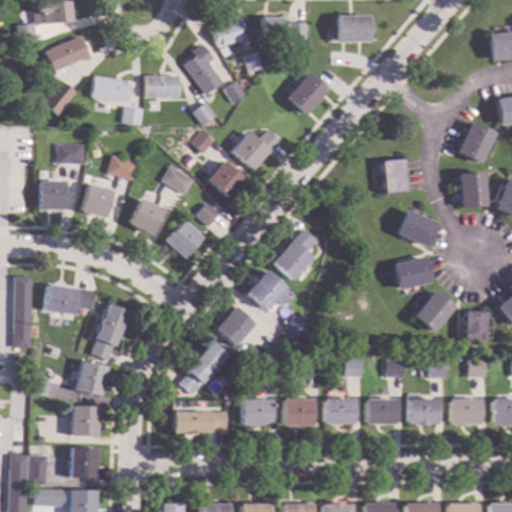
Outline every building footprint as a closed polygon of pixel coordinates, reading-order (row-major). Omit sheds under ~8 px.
[(67,22),(48,24),(48,27),(37,28),(33,24),(33,13),(35,13),(35,5),(65,3),(67,22)] [(366,42),(332,43),(332,17),(366,17),(366,42)] [(277,39),(266,39),(266,49),(258,49),(258,19),(276,19),(277,39)] [(237,41),(211,49),(205,28),(230,20),(237,41)] [(301,42),(285,42),(285,24),(301,24),(301,42)] [(32,42),(15,43),(14,27),(31,25),(32,42)] [(511,59),(486,62),(483,36),(511,32),(511,59)] [(86,59),(81,62),(80,59),(50,72),(42,53),(76,37),(86,59)] [(207,61),(203,64),(217,83),(198,96),(177,66),(189,57),(186,53),(196,45),(207,61)] [(256,69),(242,73),(237,57),(252,53),(256,69)] [(323,91),(301,116),(281,99),(304,74),(323,91)] [(172,77),(172,99),(138,99),(138,77),(172,77)] [(128,84),(128,88),(125,88),(122,104),(86,98),(89,78),(128,84)] [(69,94),(51,116),(36,104),(55,83),(69,94)] [(239,96),(227,104),(219,91),(231,83),(239,96)] [(511,124),(495,126),(492,101),(511,98),(511,124)] [(210,117),(196,127),(186,114),(200,103),(210,117)] [(136,111),(134,127),(116,124),(119,108),(136,111)] [(491,134),(476,165),(453,153),(468,123),(491,134)] [(277,143),(266,155),(263,153),(248,171),(227,152),(243,134),(253,143),(263,131),(277,143)] [(208,142),(198,155),(185,144),(196,132),(208,142)] [(77,165),(53,166),(53,146),(77,146),(77,165)] [(192,162),(185,170),(178,163),(185,156),(192,162)] [(132,165),(127,182),(101,174),(107,157),(132,165)] [(401,192),(380,194),(377,163),(398,161),(401,192)] [(239,181),(225,199),(204,181),(218,163),(239,181)] [(187,181),(178,195),(156,181),(165,167),(187,181)] [(482,207),(456,210),(453,176),(478,173),(482,207)] [(511,181),(511,219),(490,211),(503,178),(511,181)] [(58,211),(33,211),(33,182),(57,182),(58,211)] [(106,192),(99,219),(76,213),(82,186),(106,192)] [(157,210),(145,235),(123,225),(135,200),(157,210)] [(214,215),(203,228),(190,216),(201,203),(214,215)] [(432,225),(421,248),(390,234),(401,211),(432,225)] [(197,239),(179,260),(160,243),(178,222),(197,239)] [(312,242),(302,254),(308,259),(288,281),(268,262),(297,229),(312,242)] [(426,283),(393,291),(388,266),(420,258),(426,283)] [(289,296),(279,307),(272,300),(261,311),(242,294),(262,272),(289,296)] [(23,349),(8,349),(8,278),(22,278),(23,349)] [(86,291),(83,311),(68,309),(67,317),(37,312),(42,284),(86,291)] [(451,308),(430,334),(409,317),(431,291),(451,308)] [(511,327),(511,328),(494,308),(511,293),(511,327)] [(122,313),(102,362),(83,354),(103,305),(122,313)] [(249,326),(229,350),(209,332),(229,309),(249,326)] [(484,313),(482,344),(460,343),(462,312),(484,313)] [(304,327),(292,344),(278,334),(290,317),(304,327)] [(221,358),(186,398),(171,385),(206,345),(221,358)] [(101,368),(94,397),(69,391),(75,362),(101,368)] [(480,379),(464,379),(464,362),(480,362),(480,379)] [(315,379),(298,379),(298,363),(315,363),(315,379)] [(357,379),(339,379),(339,363),(357,363),(357,379)] [(398,380),(381,380),(381,363),(398,363),(398,380)] [(440,381),(423,381),(423,363),(440,363),(440,381)] [(274,383),(256,383),(256,367),(274,367),(274,383)] [(43,380),(41,397),(25,395),(27,378),(43,380)] [(511,425),(488,425),(488,400),(511,400),(511,425)] [(307,428),(277,428),(277,402),(307,401),(307,428)] [(349,426),(319,426),(319,401),(348,401),(349,426)] [(265,429),(236,429),(236,402),(265,402),(265,429)] [(390,402),(390,427),(361,427),(361,402),(390,402)] [(433,427),(425,427),(425,429),(412,429),(412,427),(404,427),(404,402),(433,402),(433,427)] [(475,426),(445,426),(445,402),(475,402),(475,426)] [(90,438),(66,438),(65,407),(90,407),(90,438)] [(221,436),(168,436),(168,415),(220,415),(221,436)] [(90,479),(64,479),(64,449),(90,449),(90,479)] [(19,511),(5,511),(5,457),(19,457),(19,511)] [(40,487),(23,487),(23,457),(40,457),(40,487)] [(58,507),(29,507),(29,490),(58,490),(58,507)] [(89,511),(64,511),(64,491),(89,491),(89,511)] [(505,504),(511,504),(511,511),(485,511),(485,504),(496,504),(496,502),(505,502),(505,504)] [(388,511),(389,503),(359,504),(358,511),(388,511)] [(432,511),(432,504),(401,503),(400,511),(432,511)] [(473,511),(473,503),(443,504),(443,511),(473,511)]
